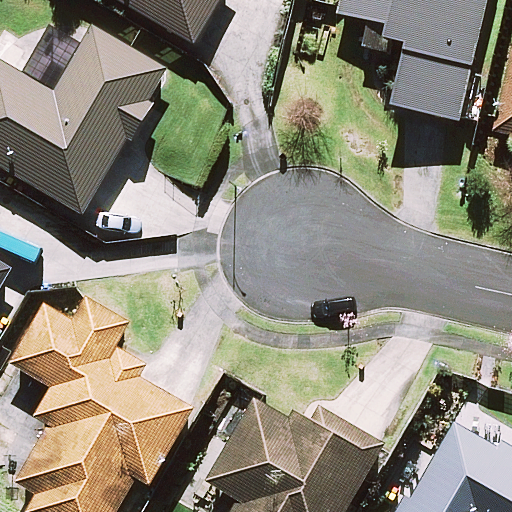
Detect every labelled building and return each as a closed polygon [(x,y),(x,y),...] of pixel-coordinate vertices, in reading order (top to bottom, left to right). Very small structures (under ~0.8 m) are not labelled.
[(117,0),(198,46),(223,0),(117,0)] [(368,49),(392,55),(394,45),(408,48),(404,66),(395,108),(463,123),(490,0),(340,0),(338,15),(373,22),(368,49)] [(161,105),(154,101),(169,75),(95,31),(57,96),(0,61),(0,166),(85,217),(131,139),(138,143),(161,105)] [(511,66),(497,134),(511,137),(511,66)] [(0,344),(21,307),(0,294),(0,291),(12,271),(0,264),(0,344)] [(131,324),(83,297),(69,321),(48,309),(15,366),(56,389),(40,417),(52,425),(21,481),(42,493),(31,511),(119,511),(138,477),(153,486),(195,411),(137,379),(145,365),(117,349),(131,324)] [(242,500),(234,511),(348,511),(387,446),(326,410),(312,434),(256,402),(210,482),(242,500)] [(511,511),(511,453),(455,422),(405,511),(511,511)]
